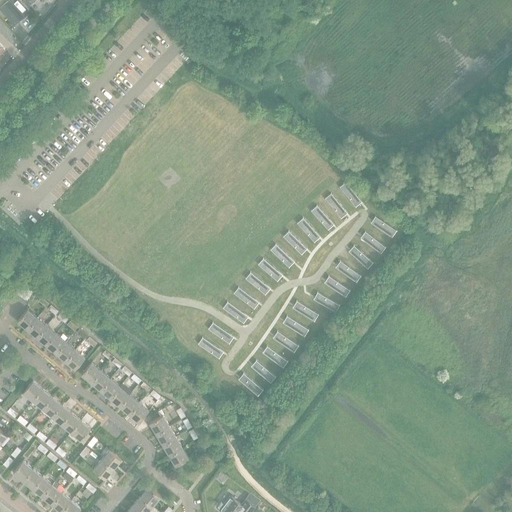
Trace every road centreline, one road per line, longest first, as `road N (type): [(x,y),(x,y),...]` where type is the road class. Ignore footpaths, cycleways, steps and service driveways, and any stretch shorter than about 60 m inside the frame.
road 1 (unknown): [(292,511),(251,479),(189,388),(0,230)]
road 2 (residential): [(0,190),(5,184),(26,205),(38,194),(143,291),(200,304),(245,333)]
road 3 (residential): [(144,464),(148,447),(35,361),(15,360),(0,381)]
road 4 (residential): [(363,212),(318,274),(275,292),(245,333)]
road 5 (unknown): [(0,107),(104,0)]
